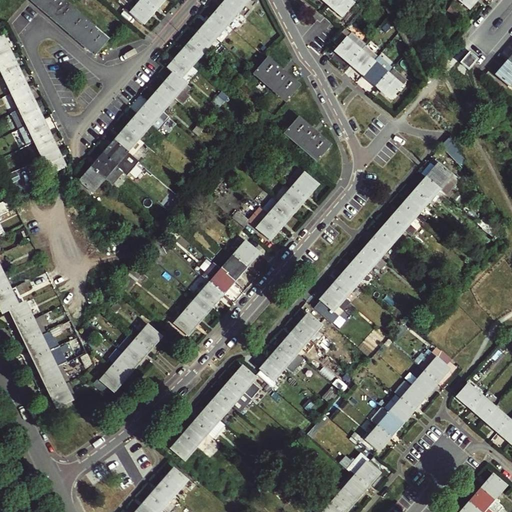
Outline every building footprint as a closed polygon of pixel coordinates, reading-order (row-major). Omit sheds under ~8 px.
[(94,55),(107,40),(60,0),(31,0),(32,0),(94,55)] [(143,24),(154,11),(142,0),(130,14),(143,24)] [(141,0),(142,0),(154,11),(163,0),(141,0)] [(238,10),(226,0),(214,14),(226,24),(238,10)] [(226,0),(238,10),(246,0),(226,0)] [(332,0),(328,5),(341,16),(354,0),(332,0)] [(457,0),(467,9),(474,0),(457,0)] [(226,24),(236,33),(248,19),(238,10),(226,24)] [(226,24),(214,14),(203,27),(214,37),(226,24)] [(214,37),(203,27),(191,41),(207,56),(208,57),(220,43),(214,37)] [(358,51),(363,44),(350,32),(334,51),(348,62),(358,51)] [(0,60),(11,55),(3,38),(0,39),(0,60)] [(207,56),(191,41),(179,54),(191,65),(196,69),(207,56)] [(348,62),(362,75),(372,63),(358,51),(348,62)] [(191,65),(179,54),(167,69),(172,73),(179,79),(191,65)] [(477,60),(468,54),(460,63),(469,70),(477,60)] [(11,55),(0,60),(0,64),(6,77),(19,71),(11,55)] [(386,75),(391,69),(378,57),(372,63),(362,75),(376,87),(386,75)] [(298,87),(267,59),(254,73),(287,100),(298,87)] [(511,65),(508,62),(497,74),(509,85),(511,81),(511,65)] [(179,79),(185,84),(197,70),(196,69),(191,65),(179,79)] [(13,93),(27,87),(19,71),(6,77),(13,93)] [(172,73),(161,86),(173,97),(181,104),(188,96),(185,93),(180,89),(185,84),(179,79),(172,73)] [(400,87),(386,75),(376,87),(390,98),(400,87)] [(190,88),(185,84),(180,89),(185,93),(190,88)] [(173,97),(161,86),(149,100),(162,111),(173,97)] [(27,87),(13,93),(21,110),(34,104),(27,87)] [(149,100),(138,114),(150,124),(162,111),(149,100)] [(42,120),(34,104),(21,110),(13,114),(20,130),(42,120)] [(138,114),(126,127),(138,137),(150,124),(138,114)] [(501,116),(490,122),(494,129),(505,123),(501,116)] [(329,146),(298,119),(286,133),(317,160),(329,146)] [(42,120),(20,130),(27,146),(36,142),(49,136),(42,120)] [(509,130),(505,123),(494,129),(498,136),(509,130)] [(146,144),(138,137),(126,127),(114,142),(126,152),(127,150),(134,157),(146,144)] [(195,128),(189,134),(194,139),(200,132),(195,128)] [(511,136),(509,130),(498,136),(501,143),(511,137),(511,136)] [(49,136),(36,142),(43,158),(56,152),(49,136)] [(459,166),(467,159),(451,137),(442,143),(459,166)] [(511,137),(501,143),(505,150),(511,146),(511,137)] [(138,162),(126,152),(114,142),(102,156),(114,166),(122,172),(126,176),(138,162)] [(51,174),(64,168),(56,152),(43,158),(51,174)] [(102,156),(91,169),(102,179),(110,186),(122,172),(114,166),(102,156)] [(438,189),(446,197),(459,183),(437,165),(425,179),(438,189)] [(91,169),(74,189),(86,198),(102,179),(91,169)] [(316,185),(305,175),(292,189),(304,200),(316,185)] [(425,179),(414,192),(426,203),(438,189),(425,179)] [(304,200),(292,189),(280,203),(292,213),(304,200)] [(414,192),(402,206),(414,216),(426,203),(414,192)] [(280,203),(268,217),(280,227),(292,213),(280,203)] [(402,206),(390,219),(403,230),(411,237),(418,230),(409,222),(414,216),(402,206)] [(159,228),(171,214),(166,209),(153,223),(159,228)] [(233,219),(244,229),(249,223),(238,213),(233,219)] [(239,234),(244,229),(233,219),(230,217),(225,222),(239,234)] [(280,227),(268,217),(257,230),(269,240),(280,227)] [(390,219),(378,233),(391,244),(403,230),(390,219)] [(378,233),(367,247),(379,257),(391,244),(378,233)] [(233,256),(245,267),(258,253),(246,242),(233,256)] [(367,247),(355,260),(367,271),(372,265),(378,270),(385,262),(379,257),(367,247)] [(222,270),(233,281),(245,267),(233,256),(225,249),(213,263),(222,270)] [(343,274),(355,284),(367,271),(355,260),(343,274)] [(210,284),(222,294),(233,281),(222,270),(210,284)] [(2,274),(0,275),(0,295),(10,291),(2,274)] [(343,274),(331,287),(344,298),(355,284),(343,274)] [(198,298),(209,308),(222,294),(210,284),(198,298)] [(344,298),(331,287),(319,301),(337,316),(349,302),(344,298)] [(15,303),(10,291),(0,295),(0,307),(3,314),(10,311),(24,304),(22,299),(15,303)] [(186,311),(198,321),(209,308),(198,298),(186,311)] [(18,327),(32,321),(24,304),(10,311),(18,327)] [(321,308),(317,313),(325,319),(328,315),(321,308)] [(198,321),(186,311),(174,325),(186,335),(198,321)] [(295,330),(307,340),(320,326),(307,316),(295,330)] [(45,330),(39,318),(32,321),(39,333),(45,330)] [(39,333),(32,321),(18,327),(26,343),(40,337),(39,333)] [(136,341),(148,351),(160,338),(147,327),(136,341)] [(283,343),(295,354),(307,340),(295,330),(283,343)] [(40,337),(26,343),(33,359),(48,352),(55,349),(48,333),(40,337)] [(136,341),(124,354),(136,365),(148,351),(136,341)] [(271,357),(284,367),(295,354),(283,343),(271,357)] [(41,375),(56,369),(48,352),(33,359),(41,375)] [(113,367),(125,378),(136,365),(124,354),(112,367),(113,367)] [(284,367),(271,357),(259,371),(271,381),(284,367)] [(448,369),(436,359),(424,374),(435,384),(448,369)] [(113,367),(112,367),(101,381),(113,392),(125,378),(113,367)] [(229,382),(240,392),(253,377),(241,368),(229,382)] [(49,392),(64,385),(56,369),(41,375),(49,392)] [(405,373),(401,378),(408,384),(412,379),(405,373)] [(424,374),(412,387),(424,397),(435,384),(424,374)] [(240,392),(229,382),(217,396),(228,405),(240,392)] [(64,385),(70,399),(73,398),(67,383),(64,385)] [(302,389),(296,384),(292,389),(298,394),(302,389)] [(64,385),(49,392),(56,408),(71,401),(70,399),(64,385)] [(470,408),(480,397),(466,385),(457,396),(470,408)] [(424,397),(412,387),(401,401),(412,410),(424,397)] [(217,396),(206,409),(217,419),(228,405),(217,396)] [(484,420),(493,409),(480,397),(470,408),(484,420)] [(412,410),(401,401),(389,414),(400,424),(412,410)] [(217,419),(206,409),(194,422),(206,432),(217,419)] [(498,432),(508,421),(493,409),(484,420),(498,432)] [(400,424),(389,414),(377,427),(389,437),(400,424)] [(511,444),(511,443),(511,425),(508,421),(498,432),(511,444)] [(183,435),(194,445),(206,432),(194,422),(183,435)] [(377,451),(389,437),(377,427),(366,441),(377,451)] [(206,432),(194,445),(199,450),(211,437),(206,432)] [(194,445),(183,435),(171,450),(182,459),(194,445)] [(355,476),(367,486),(378,473),(366,463),(355,476)] [(173,494),(178,489),(185,480),(173,470),(161,484),(173,494)] [(355,500),(367,486),(355,476),(343,490),(355,500)] [(491,476),(480,490),(492,500),(503,486),(491,476)] [(185,480),(178,489),(183,494),(191,486),(185,480)] [(240,485),(249,493),(253,489),(244,481),(240,485)] [(150,497),(162,507),(173,494),(161,484),(150,497)] [(344,511),(355,500),(343,490),(331,504),(340,511),(344,511)] [(480,490),(468,503),(478,511),(497,511),(501,508),(500,507),(492,500),(480,490)] [(157,511),(162,507),(150,497),(138,511),(139,511),(157,511)] [(478,511),(468,503),(460,511),(478,511)]
